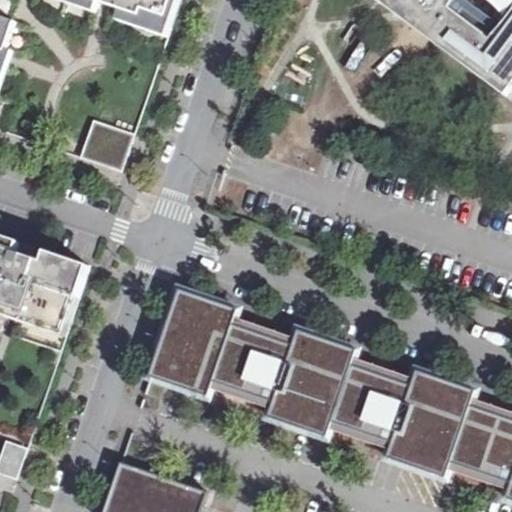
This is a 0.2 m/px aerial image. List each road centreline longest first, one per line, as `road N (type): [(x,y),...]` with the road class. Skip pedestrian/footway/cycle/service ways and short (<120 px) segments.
road 1 (residential): [(163,230),(511,358)]
road 2 (residential): [(163,230),(67,511)]
road 3 (residential): [(239,0),(163,230)]
